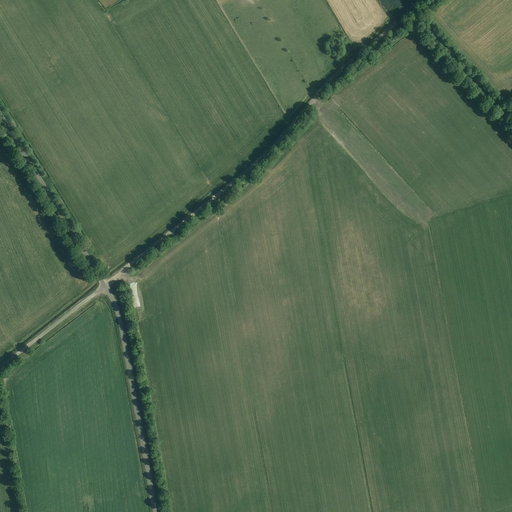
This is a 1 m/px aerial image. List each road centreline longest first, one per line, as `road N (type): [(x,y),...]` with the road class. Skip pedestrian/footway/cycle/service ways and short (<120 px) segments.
road 1 (track): [(419,0),(258,161),(104,284)]
road 2 (unclassified): [(104,284),(120,323),(155,511)]
road 3 (unclassified): [(104,284),(0,112)]
road 4 (unclassified): [(0,367),(104,284)]
